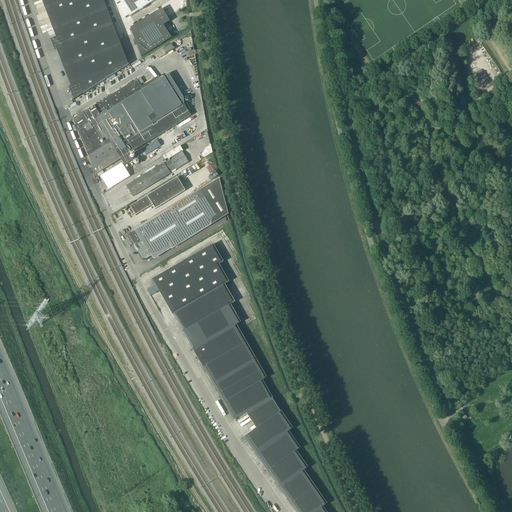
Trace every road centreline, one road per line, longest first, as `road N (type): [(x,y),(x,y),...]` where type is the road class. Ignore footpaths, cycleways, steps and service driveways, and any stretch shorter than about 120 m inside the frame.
road 1 (unclassified): [(489,511),(415,361),(368,235),(337,125),(315,0)]
road 2 (unclassified): [(202,0),(223,130),(273,310),(361,511)]
road 3 (track): [(208,511),(109,346),(0,116)]
road 4 (unclassified): [(136,277),(63,118),(23,0)]
road 5 (unknown): [(63,118),(159,64),(181,72),(191,109)]
road 6 (motorway): [(57,511),(0,373)]
